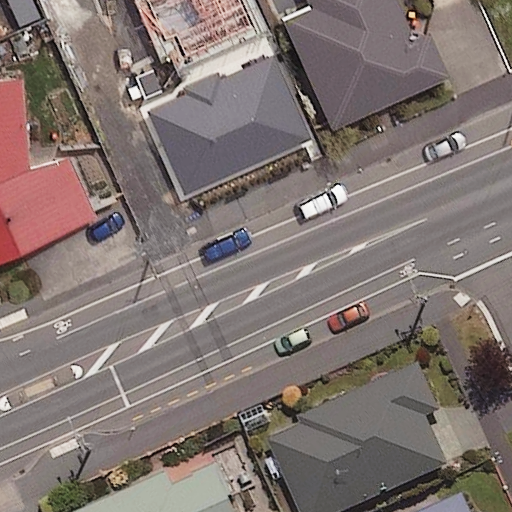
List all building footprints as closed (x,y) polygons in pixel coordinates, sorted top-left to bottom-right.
[(74,0),(106,72),(133,61),(137,71),(199,44),(211,72),(256,52),(233,0),(74,0)] [(407,34),(392,0),(305,0),(306,1),(278,13),(325,121),(444,69),(426,26),(407,34)] [(21,153),(13,70),(0,71),(0,247),(88,210),(61,147),(25,163),(21,153)] [(301,426),(268,440),(300,511),(340,511),(446,464),(424,417),(439,410),(417,363),(297,417),(301,426)] [(164,478),(89,511),(231,511),(214,473),(170,492),(164,478)] [(467,511),(461,496),(425,511),(467,511)]
